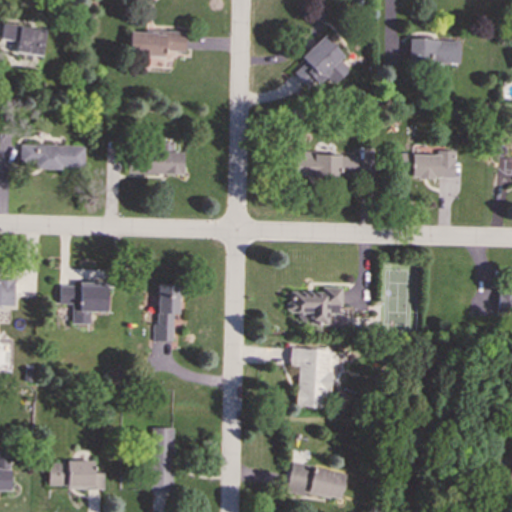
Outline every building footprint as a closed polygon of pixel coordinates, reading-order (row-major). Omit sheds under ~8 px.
[(0,28),(0,38),(15,41),(13,51),(40,55),(44,29),(1,23),(0,28)] [(183,32),(126,31),(126,55),(161,56),(161,50),(183,51),(183,32)] [(343,57),(322,35),(299,57),(303,61),(295,69),(311,86),(343,57)] [(458,39),(407,38),(407,61),(457,62),(458,39)] [(180,173),(179,152),(171,152),(171,143),(159,143),(159,151),(143,151),(143,174),(180,173)] [(82,168),(82,145),(18,144),(18,162),(33,162),(33,167),(82,168)] [(438,154),(398,154),(398,177),(451,178),(452,150),(438,150),(438,154)] [(354,154),(291,153),(291,177),(354,178),(354,154)] [(0,281),(0,306),(12,306),(12,282),(0,281)] [(105,283),(76,282),(76,285),(57,285),(57,304),(70,304),(70,323),(88,324),(88,311),(104,312),(105,283)] [(170,341),(171,313),(176,313),(177,285),(155,284),(153,340),(170,341)] [(339,287),(319,286),(319,291),(289,291),(289,300),(284,300),(283,311),(296,311),(296,323),(326,324),(326,313),(338,313),(339,287)] [(511,290),(487,290),(486,312),(511,312),(511,290)] [(292,406),(320,407),(321,395),(326,395),(328,349),(286,348),(286,366),(294,366),(292,406)] [(170,427),(147,428),(148,491),(171,491),(170,427)] [(0,490),(7,491),(8,455),(0,455),(0,490)] [(91,461),(46,461),(46,487),(102,488),(102,472),(91,472),(91,461)] [(283,491),(337,500),(341,471),(287,463),(283,491)]
